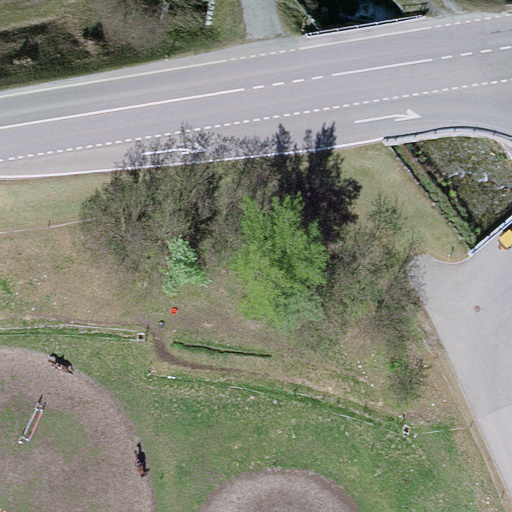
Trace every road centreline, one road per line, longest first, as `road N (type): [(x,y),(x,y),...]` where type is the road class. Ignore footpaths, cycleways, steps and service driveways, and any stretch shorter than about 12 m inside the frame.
road 1 (primary): [(511,47),(0,128)]
road 2 (track): [(511,293),(484,317),(475,367),(511,455)]
